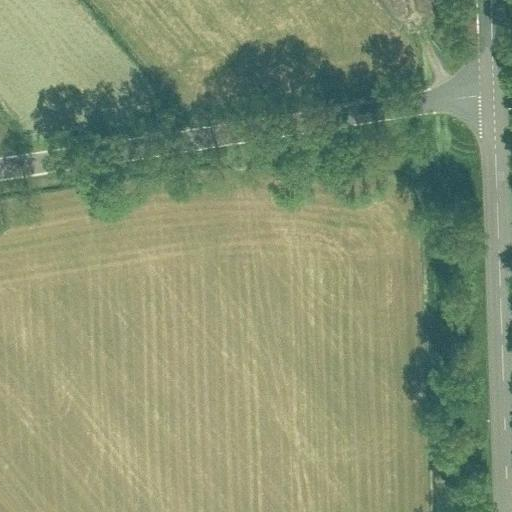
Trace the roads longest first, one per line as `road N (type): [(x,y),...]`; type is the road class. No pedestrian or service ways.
road 1 (unclassified): [(0,169),(492,90)]
road 2 (tertiary): [(507,511),(492,90)]
